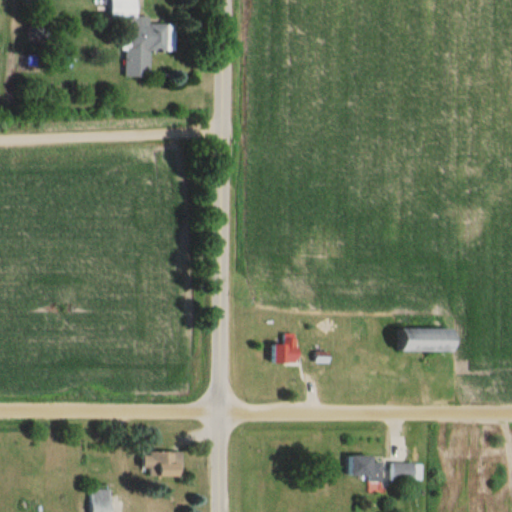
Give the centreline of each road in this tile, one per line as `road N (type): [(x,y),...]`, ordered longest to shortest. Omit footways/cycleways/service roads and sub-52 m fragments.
road 1 (residential): [(218,511),(223,0)]
road 2 (residential): [(0,412),(511,413)]
